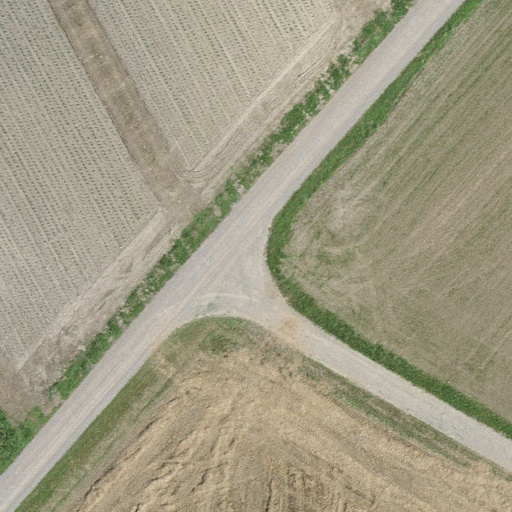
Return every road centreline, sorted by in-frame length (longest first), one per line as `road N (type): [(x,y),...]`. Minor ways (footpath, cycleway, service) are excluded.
road 1 (unclassified): [(437,0),(0,495)]
road 2 (track): [(209,260),(511,413)]
